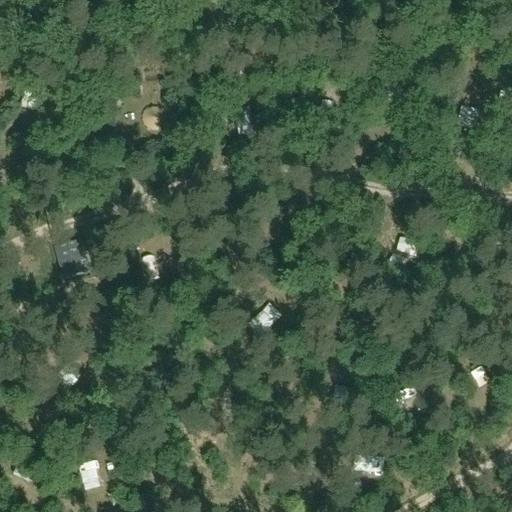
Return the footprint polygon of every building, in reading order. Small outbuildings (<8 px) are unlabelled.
[(497,105),(501,89),(486,85),(482,102),(497,105)] [(338,108),(356,108),(357,97),(338,97),(338,108)] [(398,119),(408,119),(408,97),(397,97),(398,119)] [(48,124),(47,102),(34,102),(35,125),(48,124)] [(230,136),(231,147),(246,147),(246,136),(230,136)] [(89,273),(82,246),(56,252),(64,280),(89,273)] [(166,291),(185,280),(179,269),(160,280),(166,291)] [(170,358),(155,369),(166,385),(181,374),(170,358)] [(81,384),(99,385),(99,374),(81,374),(81,384)] [(416,429),(431,425),(425,403),(410,407),(416,429)]
